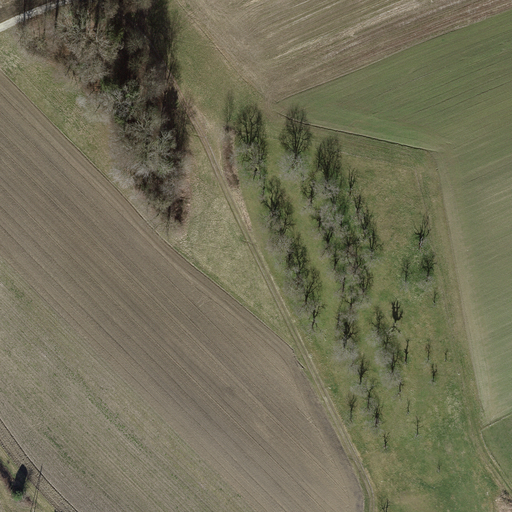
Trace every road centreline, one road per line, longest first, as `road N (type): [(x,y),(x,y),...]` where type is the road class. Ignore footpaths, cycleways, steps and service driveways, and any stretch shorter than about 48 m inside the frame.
road 1 (track): [(98,0),(145,41),(207,147),(367,477),(371,511)]
road 2 (track): [(511,493),(472,415),(422,173)]
